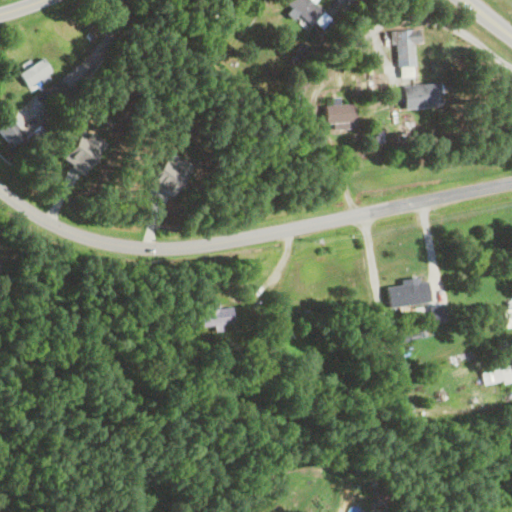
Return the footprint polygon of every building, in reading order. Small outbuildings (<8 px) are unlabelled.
[(321,12),(307,0),(281,0),(290,8),(289,10),(308,27),(321,12)] [(416,43),(416,30),(392,30),(391,69),(412,69),(412,43),(416,43)] [(50,72),(41,58),(17,73),(26,87),(50,72)] [(401,85),(403,109),(440,106),(438,82),(401,85)] [(324,105),(324,123),(353,123),(353,102),(330,102),(330,105),(324,105)] [(0,135),(9,146),(22,135),(9,119),(0,126),(0,135)] [(427,303),(425,295),(390,302),(392,309),(427,303)] [(201,303),(201,325),(231,325),(231,307),(217,307),(217,303),(201,303)] [(511,308),(501,309),(504,327),(511,325),(511,308)] [(479,372),(482,386),(509,379),(506,366),(479,372)] [(16,504),(19,494),(11,491),(8,502),(16,504)]
